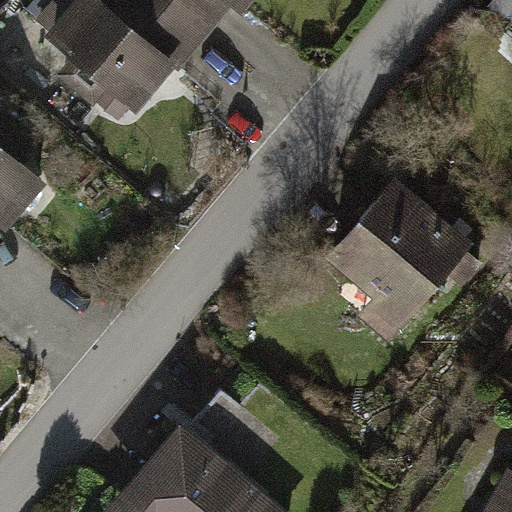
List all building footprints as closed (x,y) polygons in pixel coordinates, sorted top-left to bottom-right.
[(73,0),(41,0),(53,15),(73,0)] [(218,34),(179,0),(93,0),(63,35),(149,112),(218,34)] [(248,0),(179,0),(218,34),(248,0)] [(0,233),(55,172),(0,123),(0,233)] [(496,250),(409,167),(347,231),(396,279),(372,304),(400,331),(458,271),(467,280),(496,250)] [(300,511),(193,418),(114,508),(118,511),(300,511)] [(511,511),(511,466),(486,511),(511,511)]
